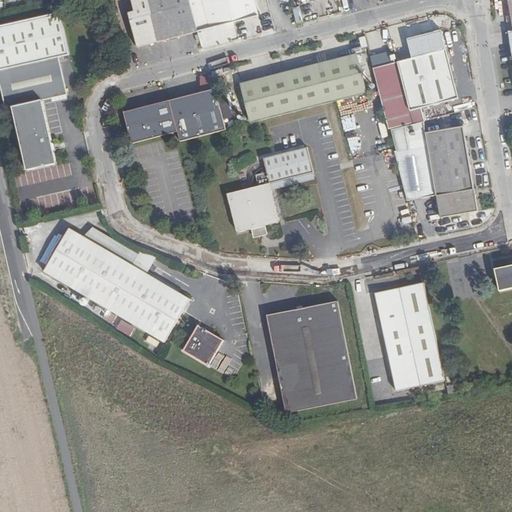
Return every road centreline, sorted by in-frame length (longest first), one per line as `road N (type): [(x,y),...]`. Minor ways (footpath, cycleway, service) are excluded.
road 1 (unclassified): [(440,0),(117,85),(97,127),(118,210),(139,233),(194,257),(318,274),(511,232)]
road 2 (unclassified): [(511,218),(473,0)]
